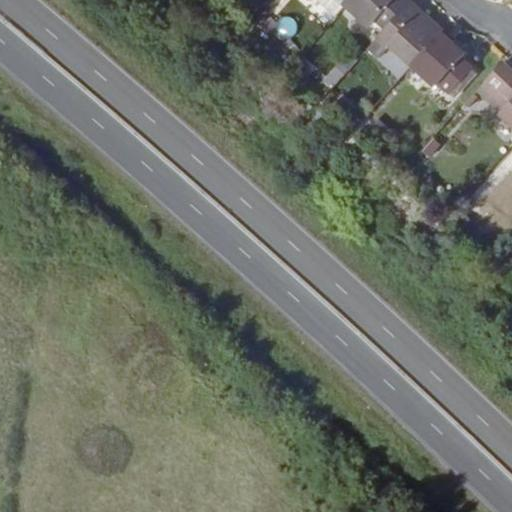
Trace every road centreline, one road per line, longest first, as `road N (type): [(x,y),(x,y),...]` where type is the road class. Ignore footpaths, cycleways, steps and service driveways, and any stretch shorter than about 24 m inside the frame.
road 1 (trunk): [(0,47),(317,325),(511,510)]
road 2 (trunk): [(511,456),(344,297),(2,0)]
